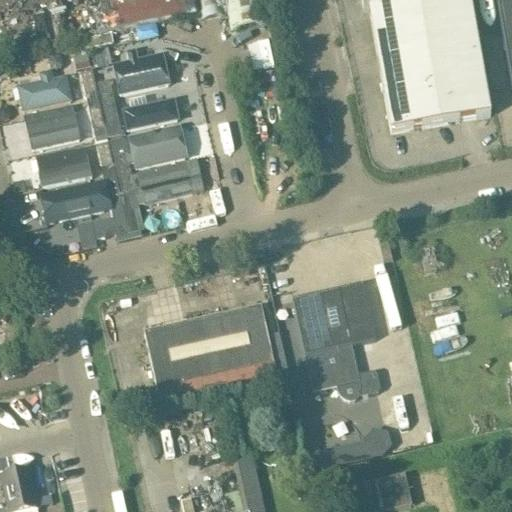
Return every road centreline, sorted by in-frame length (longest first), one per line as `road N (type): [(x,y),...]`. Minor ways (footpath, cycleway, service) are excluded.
road 1 (unclassified): [(69,279),(61,312),(105,511)]
road 2 (unclassified): [(356,210),(308,0)]
road 3 (unclassified): [(252,233),(201,42)]
road 4 (unclassified): [(252,233),(85,268),(69,279)]
road 5 (unclassified): [(511,178),(356,210)]
